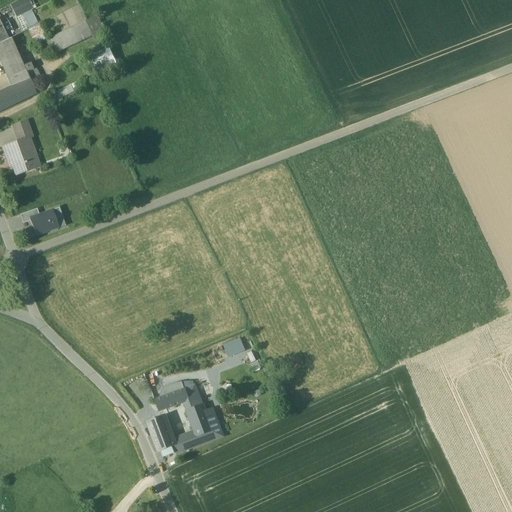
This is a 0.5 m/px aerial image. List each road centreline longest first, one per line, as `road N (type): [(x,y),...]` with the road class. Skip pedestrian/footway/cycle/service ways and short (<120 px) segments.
road 1 (track): [(15,258),(511,68)]
road 2 (unclassified): [(40,324),(134,419),(175,511)]
